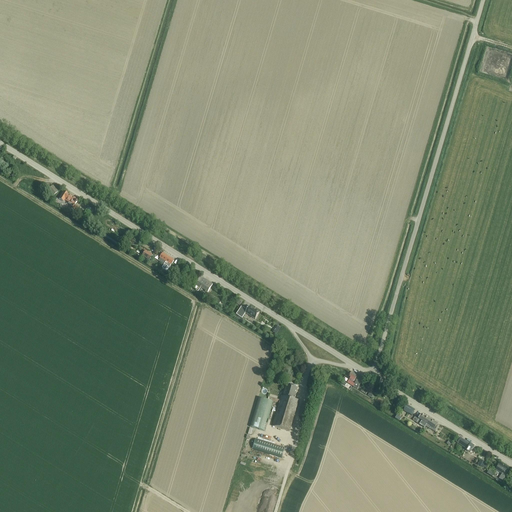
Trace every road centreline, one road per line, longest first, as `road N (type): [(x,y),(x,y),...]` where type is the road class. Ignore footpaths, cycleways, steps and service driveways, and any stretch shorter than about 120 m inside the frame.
road 1 (tertiary): [(354,365),(0,144)]
road 2 (tertiary): [(372,377),(482,0)]
road 3 (tertiary): [(511,463),(372,377)]
